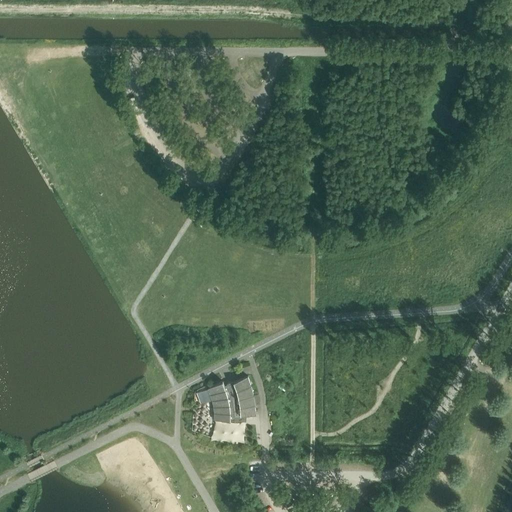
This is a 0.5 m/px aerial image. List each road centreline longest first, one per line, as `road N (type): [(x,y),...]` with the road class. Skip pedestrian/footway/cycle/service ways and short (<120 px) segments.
road 1 (unknown): [(0,7),(440,16),(449,23),(449,52)]
road 2 (unclassified): [(511,289),(415,457),(395,472),(364,477),(345,511)]
road 3 (unclassified): [(511,53),(280,49)]
